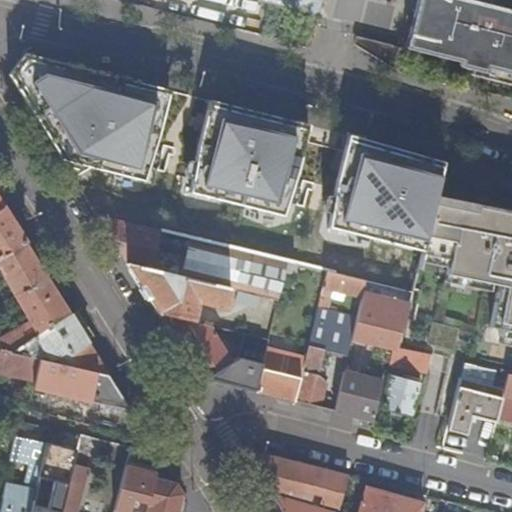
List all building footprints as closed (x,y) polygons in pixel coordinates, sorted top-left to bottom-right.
[(217,26),(260,36),(269,3),(255,0),(165,0),(162,11),(217,26)] [(255,0),(269,3),(317,15),(321,0),(255,0)] [(416,0),(403,50),(457,63),(457,64),(458,66),(460,68),(485,74),(486,67),(511,73),(511,11),(489,6),(488,1),(487,0),(416,0)] [(390,67),(392,69),(397,51),(398,48),(389,45),(386,60),(371,51),(374,42),(355,37),(354,46),(390,67)] [(386,60),(389,45),(374,42),(371,51),(386,60)] [(40,71),(10,73),(75,181),(150,184),(165,158),(179,101),(40,71)] [(311,131),(219,110),(207,154),(200,197),(290,217),(301,177),(311,131)] [(422,245),(432,205),(442,164),(350,140),(332,225),(422,245)] [(422,245),(419,261),(446,266),(443,280),(494,290),(487,332),(498,334),(497,340),(511,343),(511,215),(475,207),(474,213),(432,205),(422,245)] [(0,257),(25,244),(2,207),(0,208),(0,257)] [(97,217),(127,265),(131,265),(151,271),(160,232),(100,217),(97,217)] [(230,290),(278,302),(285,270),(286,263),(254,255),(174,235),(172,245),(188,249),(181,278),(230,290)] [(14,297),(46,279),(25,244),(0,257),(0,271),(4,280),(14,297)] [(317,270),(286,263),(285,270),(314,277),(317,270)] [(150,302),(158,315),(191,322),(194,308),(197,295),(202,297),(201,303),(217,307),(216,312),(222,315),(223,315),(230,290),(181,278),(151,271),(131,265),(127,265),(150,302)] [(322,289),(361,298),(364,281),(326,272),(322,289)] [(56,323),(69,316),(64,307),(46,279),(14,297),(28,321),(0,338),(0,350),(9,353),(25,343),(56,323)] [(358,310),(351,341),(393,351),(408,304),(411,292),(364,281),(361,298),(358,310)] [(295,401),(322,408),(327,385),(318,376),(323,351),(347,357),(351,341),(358,310),(347,307),(345,315),(318,308),(305,357),(298,388),(295,401)] [(191,322),(210,327),(218,329),(222,315),(216,312),(194,308),(191,322)] [(193,370),(205,378),(237,358),(234,354),(228,357),(210,327),(191,322),(158,315),(193,370)] [(81,369),(106,375),(69,316),(56,323),(25,343),(9,353),(39,359),(81,369)] [(256,391),(295,401),(298,388),(305,357),(267,348),(262,364),(256,391)] [(34,380),(39,359),(9,353),(0,350),(0,372),(2,373),(34,380)] [(389,365),(426,373),(429,363),(392,355),(389,365)] [(205,378),(256,391),(262,364),(239,358),(237,358),(205,378)] [(104,385),(106,375),(81,369),(39,359),(34,380),(32,388),(75,398),(100,403),(104,385)] [(464,366),(461,379),(490,386),(494,372),(464,366)] [(334,411),(373,421),(377,405),(382,389),(384,382),(343,372),(334,411)] [(502,396),(511,398),(511,375),(508,374),(504,390),(502,396)] [(390,377),(382,407),(409,413),(413,402),(419,379),(403,375),(402,380),(390,377)] [(382,389),(377,406),(382,407),(390,377),(386,376),(384,382),(382,389)] [(496,418),(498,413),(502,396),(504,390),(490,386),(461,379),(448,429),(467,433),(473,412),(496,418)] [(74,402),(75,398),(32,388),(31,393),(74,402)] [(511,398),(502,396),(498,413),(511,416),(511,398)] [(0,505),(0,511),(32,511),(49,445),(15,437),(0,505)] [(121,460),(125,446),(101,440),(101,442),(98,454),(121,460)] [(255,470),(270,493),(332,511),(336,511),(347,475),(262,454),(255,470)] [(61,511),(77,511),(88,470),(72,466),(61,511)] [(177,511),(182,495),(175,484),(156,478),(157,475),(126,467),(114,511),(177,511)] [(390,511),(395,496),(365,488),(357,511),(390,511)] [(332,511),(270,493),(281,511),(332,511)] [(390,511),(420,511),(423,504),(395,496),(390,511)] [(443,511),(450,511),(454,502),(448,500),(443,511)]
